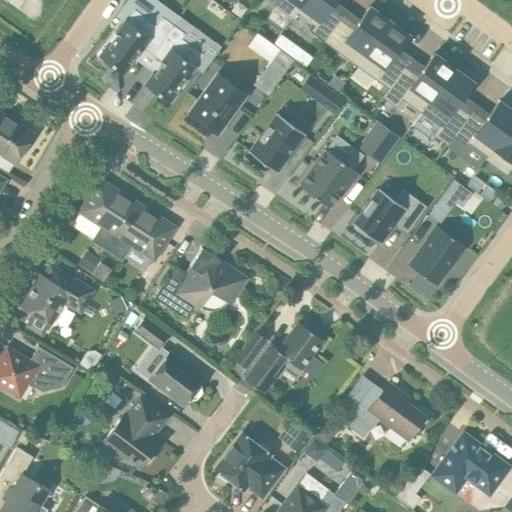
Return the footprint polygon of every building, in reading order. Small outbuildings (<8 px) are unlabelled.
[(12,0),(28,11),(31,13),(41,0),(12,0)] [(266,0),(291,18),(304,0),(266,0)] [(312,33),(323,41),(340,19),(327,10),(334,0),(304,0),(291,18),(292,19),(296,13),(300,15),(314,26),(310,31),(312,33)] [(336,51),(356,65),(391,17),(376,7),(374,9),(370,6),(352,29),(340,19),(323,41),(336,51)] [(152,54),(173,25),(161,16),(155,24),(134,9),(117,33),(114,31),(105,43),(108,45),(100,56),(123,72),(142,46),(152,54)] [(382,96),(382,97),(404,66),(392,57),(409,34),(404,31),(405,28),(391,17),(356,65),(387,88),(382,96)] [(173,25),(152,54),(162,61),(146,84),(168,100),(176,90),(178,92),(187,80),(185,78),(202,54),(181,38),(185,33),(173,25)] [(279,49),(253,84),(268,95),(293,60),(279,49)] [(402,99),(420,112),(455,64),(441,54),(439,56),(434,53),(417,76),(404,66),(382,97),(396,107),(402,99)] [(433,134),(447,144),(469,114),(456,104),(473,81),(468,78),(470,75),(455,64),(420,112),(439,126),(433,134)] [(188,112),(217,133),(245,94),(216,73),(188,112)] [(343,99),(310,75),(300,88),(333,112),(343,99)] [(485,159),(511,121),(511,109),(499,100),(482,123),(469,114),(447,144),(453,136),(467,146),(469,143),(487,156),(485,159)] [(0,152),(14,162),(33,133),(0,111),(0,152)] [(271,119),(248,153),(271,168),(277,172),(294,146),(299,139),(303,132),(277,114),(275,113),(271,119)] [(378,121),(359,147),(379,161),(398,135),(378,121)] [(511,121),(485,159),(511,179),(511,121)] [(323,150),(297,185),(328,208),(342,188),(345,190),(357,174),(323,150)] [(107,249),(137,202),(100,178),(78,211),(101,226),(92,240),(107,249)] [(471,192),(454,180),(429,215),(439,223),(455,202),(460,206),(471,192)] [(394,199),(378,188),(352,223),(356,226),(354,228),(365,236),(367,234),(380,243),(395,223),(407,232),(426,206),(402,189),(394,199)] [(137,202),(107,249),(121,258),(130,245),(153,260),(175,226),(137,202)] [(427,238),(408,264),(435,283),(448,266),(448,267),(464,245),(437,225),(436,224),(427,237),(427,238)] [(174,265),(153,297),(185,318),(194,304),(199,307),(202,308),(210,310),(218,308),(224,304),(226,301),(227,302),(233,293),(236,296),(248,277),(229,265),(227,268),(217,262),(219,258),(201,246),(185,272),(174,265)] [(86,250),(77,264),(91,273),(99,259),(86,250)] [(100,262),(91,275),(103,282),(111,269),(100,262)] [(62,286),(40,273),(20,305),(32,312),(24,326),(42,336),(62,301),(80,311),(93,289),(69,275),(62,286)] [(126,309),(120,297),(108,303),(114,315),(126,309)] [(144,315),(132,331),(157,350),(169,334),(144,315)] [(272,373),(284,356),(301,369),(322,339),(297,321),(278,347),(271,341),(270,342),(254,330),(233,359),(239,364),(234,370),(244,378),(263,392),(275,376),(272,373)] [(29,359),(6,345),(0,355),(0,387),(1,388),(2,386),(19,396),(27,382),(42,390),(61,385),(73,366),(37,345),(29,359)] [(200,387),(198,386),(202,380),(188,368),(189,367),(169,351),(148,378),(169,394),(170,392),(185,403),(189,398),(190,399),(195,398),(201,392),(200,387)] [(98,364),(90,376),(100,384),(100,385),(104,388),(107,387),(109,384),(109,383),(114,377),(98,364)] [(372,382),(353,408),(343,422),(363,437),(373,422),(375,423),(379,417),(407,438),(424,415),(398,396),(401,392),(387,382),(382,389),(372,382)] [(151,436),(166,416),(139,395),(124,416),(122,415),(103,440),(138,466),(140,463),(148,463),(152,458),(150,450),(157,441),(151,436)] [(45,415),(32,421),(40,438),(53,432),(45,415)] [(0,419),(0,439),(10,446),(19,431),(0,419)] [(290,420),(277,436),(299,453),(311,436),(290,420)] [(336,430),(323,420),(313,434),(326,444),(336,430)] [(21,428),(16,439),(25,444),(31,434),(21,428)] [(71,437),(61,429),(55,437),(65,445),(71,437)] [(511,498),(511,466),(463,431),(431,474),(455,491),(466,477),(506,507),(511,498)] [(261,496),(283,467),(268,456),(270,454),(241,432),(214,467),(218,470),(217,475),(225,481),(230,479),(243,489),(246,485),(261,496)] [(0,496),(10,502),(3,511),(44,511),(47,508),(40,504),(48,489),(22,473),(32,456),(16,446),(0,472),(0,496)] [(429,473),(418,465),(395,496),(412,508),(420,497),(415,493),(429,473)] [(322,511),(337,511),(362,479),(350,470),(334,493),(306,472),(297,484),(276,511),(321,511),(322,511)] [(145,492),(146,497),(149,499),(154,498),(158,494),(157,489),(154,486),(149,488),(145,492)] [(135,511),(120,501),(112,511),(110,511),(98,504),(85,495),(73,511),(135,511)]
